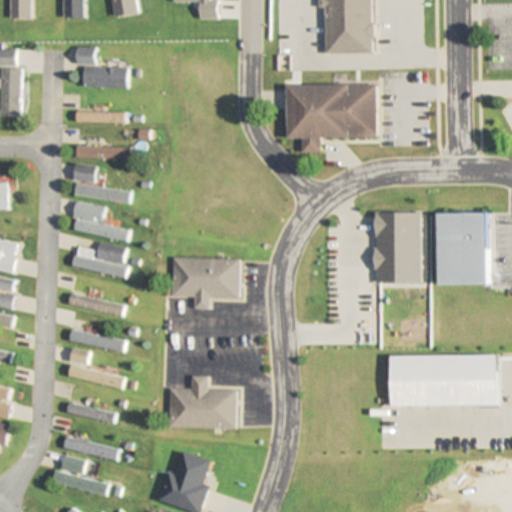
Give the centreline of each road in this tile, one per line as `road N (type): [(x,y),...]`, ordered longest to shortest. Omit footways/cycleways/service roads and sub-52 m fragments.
road 1 (residential): [(0,495),(35,419),(46,57)]
road 2 (residential): [(278,276),(302,218),(361,177),(491,171),(511,178)]
road 3 (residential): [(278,276),(282,422),(261,511)]
road 4 (residential): [(314,205),(251,124),(246,0)]
road 5 (residential): [(454,0),(457,171)]
